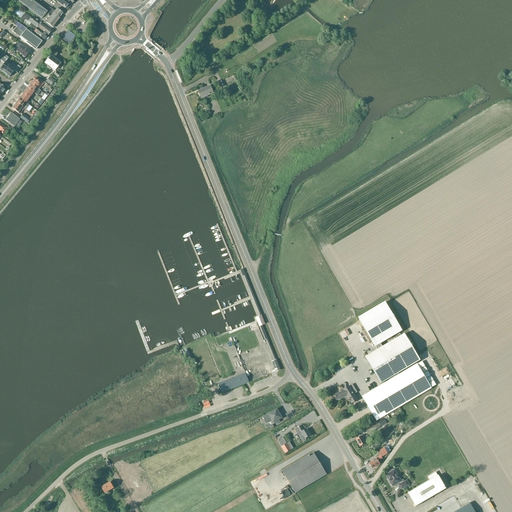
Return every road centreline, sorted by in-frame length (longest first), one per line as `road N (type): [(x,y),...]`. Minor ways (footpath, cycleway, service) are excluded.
road 1 (tertiary): [(293,373),(167,64)]
road 2 (unclassified): [(25,511),(87,457),(261,393),(293,373)]
road 3 (tertiary): [(382,511),(293,373)]
road 4 (primary): [(0,197),(83,88)]
road 5 (residential): [(0,107),(81,3)]
